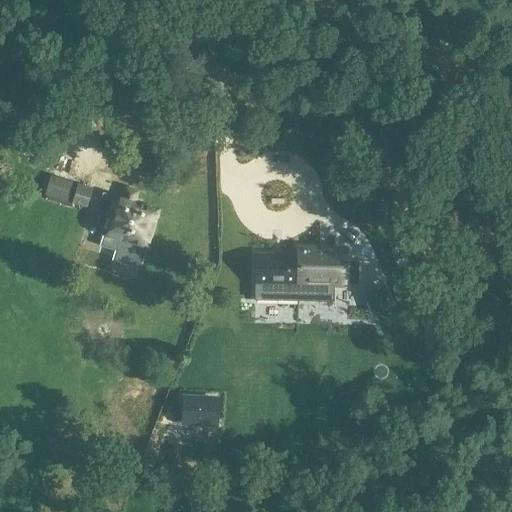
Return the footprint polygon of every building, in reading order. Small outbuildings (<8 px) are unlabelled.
[(93,190),(50,176),(44,195),(56,198),(56,200),(73,206),(73,204),(86,208),(93,190)] [(398,202),(402,191),(389,187),(386,199),(398,202)] [(126,191),(123,202),(103,196),(98,211),(106,214),(99,235),(104,236),(100,248),(116,252),(113,261),(140,270),(146,249),(158,212),(133,205),(136,194),(126,191)] [(255,260),(255,288),(256,288),(256,304),(334,304),(334,288),(346,288),(346,253),(298,253),(298,260),(255,260)] [(362,293),(370,315),(390,308),(381,286),(362,293)] [(441,313),(427,322),(438,340),(452,331),(441,313)] [(187,391),(179,423),(202,429),(210,397),(187,391)]
